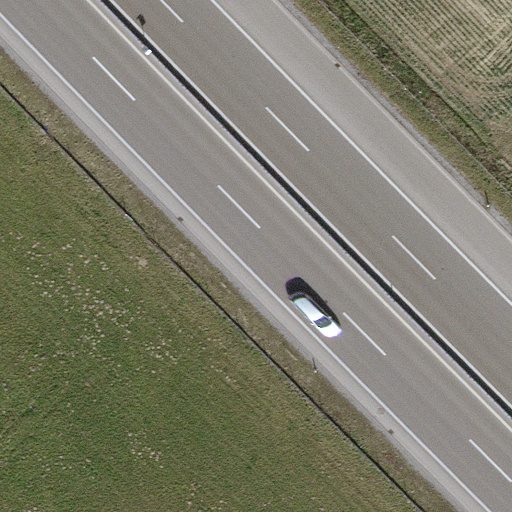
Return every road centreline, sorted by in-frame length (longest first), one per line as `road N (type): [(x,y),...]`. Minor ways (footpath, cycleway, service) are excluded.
road 1 (motorway): [(36,0),(511,481)]
road 2 (motorway): [(511,351),(166,0)]
